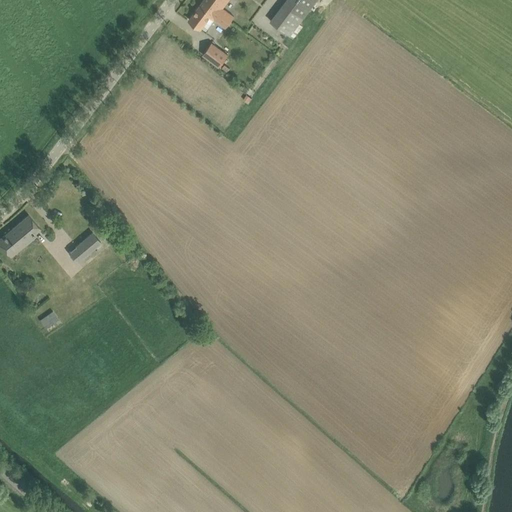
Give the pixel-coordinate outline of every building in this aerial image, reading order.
[(204,0),(203,0),(189,19),(201,28),(210,15),(225,27),(231,20),(204,0)] [(228,0),(204,0),(231,20),(234,16),(223,8),(228,0)] [(285,0),(270,20),(293,38),(303,26),(300,23),(317,0),(285,0)] [(228,54),(212,42),(203,54),(219,66),(228,54)] [(40,228),(35,222),(29,214),(0,238),(0,242),(9,253),(40,228)] [(76,261),(94,246),(100,241),(92,231),(87,236),(69,251),(76,261)] [(95,254),(84,264),(89,270),(100,260),(95,254)] [(39,318),(44,326),(57,319),(51,310),(39,318)]
